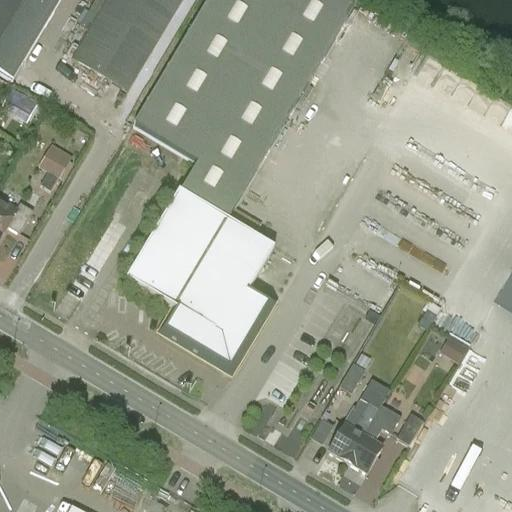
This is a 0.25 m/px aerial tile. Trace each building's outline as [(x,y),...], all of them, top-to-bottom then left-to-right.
[(0,0),(0,77),(12,84),(62,0),(0,0)] [(96,0),(78,31),(86,36),(70,64),(126,98),(183,0),(96,0)] [(195,168),(178,197),(177,196),(124,284),(175,315),(162,336),(229,376),(268,310),(246,297),(272,253),(226,225),(355,10),(338,0),(208,0),(131,130),(195,168)] [(0,112),(0,113),(26,127),(28,124),(30,125),(38,110),(30,106),(32,104),(10,93),(0,112)] [(124,99),(119,96),(115,102),(120,105),(124,99)] [(58,184),(70,161),(53,152),(40,174),(58,184)] [(0,206),(0,241),(5,233),(17,240),(31,218),(18,209),(15,216),(0,206)] [(452,337),(440,355),(458,367),(470,349),(452,337)] [(350,399),(364,375),(352,368),(338,392),(350,399)] [(327,457),(346,468),(380,411),(379,411),(388,395),(370,385),(355,412),(352,410),(342,428),(343,429),(327,457)] [(400,423),(380,411),(346,468),(365,479),(382,452),(373,447),(381,433),(390,439),(400,423)] [(410,419),(396,443),(408,450),(422,426),(410,419)]
